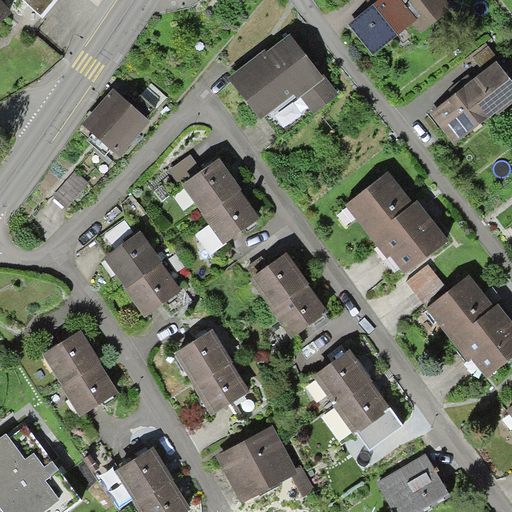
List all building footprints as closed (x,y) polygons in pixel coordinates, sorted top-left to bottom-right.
[(28,0),(43,12),(52,0),(28,0)] [(382,0),(349,27),(374,58),(412,28),(419,37),(453,9),(445,0),(382,0)] [(0,24),(11,14),(0,3),(0,24)] [(287,39),(231,83),(260,120),(292,95),(296,99),(301,95),(320,81),(287,39)] [(511,85),(497,65),(431,116),(454,146),(511,101),(511,85)] [(320,81),(301,95),(314,112),(333,97),(320,81)] [(114,91),(82,128),(120,162),(152,125),(114,91)] [(219,163),(183,189),(203,218),(240,192),(219,163)] [(75,172),(53,196),(67,208),(89,184),(75,172)] [(403,278),(447,243),(418,206),(415,208),(388,174),(346,207),(373,242),(403,278)] [(261,221),(240,192),(203,218),(224,247),(261,221)] [(141,236),(104,261),(124,292),(162,266),(141,236)] [(287,258),(250,283),(271,313),(307,288),(287,258)] [(428,310),(452,291),(428,264),(405,283),(428,310)] [(181,294),(162,266),(124,292),(143,319),(181,294)] [(486,380),(511,359),(511,322),(499,307),(494,311),(468,278),(452,291),(428,310),(427,311),(469,365),(472,362),(486,380)] [(327,316),(307,288),(271,313),(291,341),(327,316)] [(42,359),(61,389),(100,364),(81,334),(42,359)] [(211,338),(176,359),(194,388),(229,368),(211,338)] [(350,353),(315,378),(335,407),(370,382),(350,353)] [(100,364),(61,389),(80,419),(119,395),(100,364)] [(245,396),(229,368),(194,388),(210,416),(245,396)] [(390,411),(370,382),(335,407),(355,436),(390,411)] [(218,459),(244,507),(291,481),(301,498),(315,490),(301,464),(295,468),(273,428),(218,459)] [(0,440),(0,511),(68,511),(82,503),(26,429),(10,441),(7,436),(0,440)] [(191,511),(153,451),(115,475),(137,511),(191,511)] [(425,457),(375,486),(390,511),(422,511),(448,497),(425,457)]
